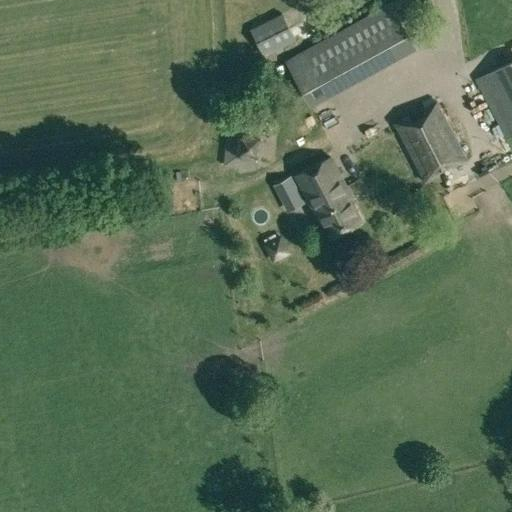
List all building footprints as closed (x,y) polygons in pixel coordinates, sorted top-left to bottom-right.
[(286,61),(308,101),(413,42),(391,3),(286,61)] [(249,29),(263,57),(296,40),(282,12),(249,29)] [(394,123),(425,181),(467,159),(436,101),(394,123)] [(225,164),(257,168),(262,124),(230,120),(225,164)] [(318,215),(330,237),(362,221),(350,198),(352,197),(331,156),(294,175),(316,217),(318,215)] [(262,243),(273,262),(291,252),(281,233),(262,243)]
